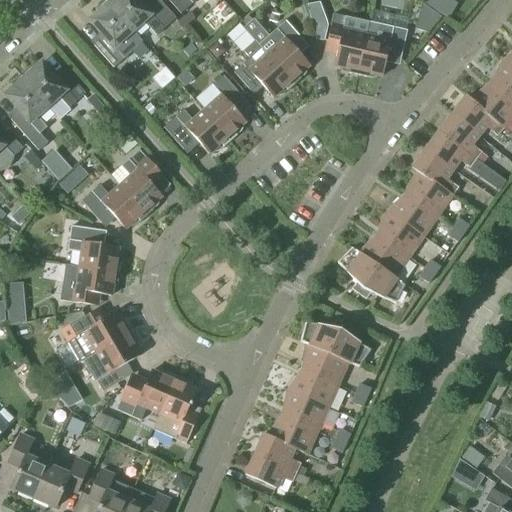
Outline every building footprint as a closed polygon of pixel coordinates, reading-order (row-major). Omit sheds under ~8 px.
[(112,0),(107,5),(132,33),(143,23),(155,37),(174,20),(156,0),(145,0),(140,5),(135,0),(112,0)] [(166,0),(180,15),(196,0),(166,0)] [(132,33),(107,5),(89,21),(103,38),(93,47),(113,69),(131,53),(130,52),(141,43),(132,33)] [(416,33),(426,35),(439,19),(422,7),(416,33)] [(343,74),(356,76),(365,37),(351,34),(355,20),(333,15),(326,44),(338,46),(333,66),(337,67),(338,69),(339,70),(340,72),(341,73),(343,74)] [(246,17),(239,23),(240,24),(243,28),(250,22),(246,17)] [(309,21),(314,41),(322,42),(326,27),(322,17),(309,21)] [(266,56),(293,86),(302,79),(305,69),(308,66),(295,51),(304,43),(285,22),(266,38),(258,46),(266,56)] [(368,23),(365,37),(356,76),(370,79),(378,76),(381,77),(386,57),(400,60),(406,32),(368,23)] [(284,94),(293,86),(266,56),(258,46),(255,42),(242,53),(248,60),(233,74),(249,92),(258,84),(271,99),(275,96),(284,94)] [(195,51),(190,45),(182,52),(187,58),(195,51)] [(511,53),(501,63),(511,72),(511,53)] [(511,104),(511,72),(501,63),(488,85),(511,104)] [(22,80),(47,109),(58,99),(68,109),(84,95),(64,72),(55,80),(41,64),(22,80)] [(177,80),(184,87),(192,81),(185,73),(177,80)] [(203,113),(229,143),(239,134),(241,126),(244,123),(231,108),(241,98),(222,77),(212,87),(211,86),(193,101),(204,112),(203,113)] [(47,109),(22,80),(4,97),(19,113),(10,121),(38,152),(47,144),(39,135),(46,129),(37,118),(47,109)] [(511,118),(511,104),(488,85),(469,101),(503,130),(511,118)] [(86,104),(96,115),(102,110),(92,98),(86,104)] [(465,98),(451,115),(478,138),(486,129),(496,138),(503,130),(469,101),(465,98)] [(144,111),(150,118),(155,115),(148,107),(144,111)] [(229,143),(203,113),(192,122),(182,112),(163,129),(182,151),(194,140),(208,156),(211,153),(221,151),(229,143)] [(478,138),(451,115),(437,133),(474,162),(481,154),(471,146),(478,138)] [(0,173),(1,173),(2,173),(4,172),(5,171),(7,169),(8,167),(10,165),(10,163),(11,160),(22,150),(2,128),(0,129),(0,173)] [(120,149),(132,140),(124,130),(112,139),(120,149)] [(437,133),(424,151),(452,172),(459,162),(469,169),(474,162),(437,133)] [(119,188),(146,218),(156,209),(157,208),(157,206),(158,205),(158,204),(158,203),(158,201),(158,200),(161,198),(153,190),(164,180),(138,151),(120,168),(130,178),(119,188)] [(452,172),(424,151),(411,170),(415,173),(451,198),(457,189),(446,181),(452,172)] [(22,161),(33,172),(40,166),(29,154),(22,161)] [(49,172),(57,181),(68,170),(60,161),(49,172)] [(437,218),(451,198),(415,173),(404,195),(437,218)] [(68,177),(58,186),(66,195),(76,186),(68,177)] [(146,218),(119,188),(109,197),(99,187),(81,203),(100,225),(110,215),(124,230),(127,228),(129,228),(131,228),(133,228),(135,227),(136,226),(146,218)] [(386,213),(422,239),(437,218),(404,195),(386,213)] [(386,213),(375,236),(408,259),(422,239),(386,213)] [(453,229),(462,236),(468,228),(458,221),(453,229)] [(79,268),(118,274),(120,262),(120,261),(120,260),(120,258),(120,257),(119,256),(118,254),(117,253),(117,249),(97,246),(99,232),(70,228),(67,252),(81,254),(79,268)] [(456,246),(462,236),(453,229),(446,239),(456,246)] [(375,236),(358,254),(377,268),(394,280),(408,259),(375,236)] [(350,291),(358,296),(377,268),(358,254),(351,249),(336,264),(355,284),(350,291)] [(423,269),(433,277),(438,270),(428,262),(423,269)] [(118,274),(79,268),(64,266),(60,288),(62,290),(66,291),(64,303),(98,308),(99,296),(110,298),(110,294),(112,293),(113,292),(114,292),(115,291),(115,290),(116,289),(116,287),(118,274)] [(394,280),(377,268),(358,296),(365,301),(370,294),(395,306),(404,287),(394,280)] [(428,285),(433,277),(423,269),(417,278),(428,285)] [(96,354),(130,334),(124,323),(123,322),(122,321),(120,320),(118,319),(116,319),(114,315),(96,326),(90,315),(60,333),(79,364),(96,354)] [(307,347),(329,357),(343,325),(334,321),(331,329),(304,323),(299,343),(307,347)] [(329,357),(347,365),(359,370),(370,352),(347,337),(351,329),(343,325),(329,357)] [(130,334),(96,354),(103,367),(90,374),(102,393),(127,379),(121,368),(138,358),(136,354),(137,353),(138,352),(138,351),(138,350),(138,349),(138,347),(137,347),(137,345),(130,334)] [(347,365),(329,357),(307,347),(301,371),(300,372),(337,388),(347,365)] [(159,415),(175,378),(163,373),(161,372),(158,372),(156,373),(155,374),(154,374),(150,373),(146,382),(132,375),(131,376),(127,385),(115,412),(140,422),(146,409),(159,415)] [(287,392),(327,410),(337,388),(300,372),(287,392)] [(43,385),(55,397),(71,387),(63,373),(43,385)] [(175,378),(159,415),(152,431),(185,446),(198,416),(187,411),(195,393),(191,391),(191,389),(190,387),(189,385),(188,384),(186,383),(175,378)] [(354,396),(365,401),(369,392),(358,387),(354,396)] [(287,392),(280,417),(316,434),(327,410),(287,392)] [(365,401),(354,396),(350,405),(361,410),(365,401)] [(487,405),(480,419),(487,423),(492,413),(494,409),(487,405)] [(108,420),(99,416),(94,429),(102,433),(108,420)] [(307,457),(316,434),(280,417),(266,437),(294,451),(307,457)] [(64,433),(77,439),(82,427),(70,421),(64,433)] [(121,424),(119,441),(136,443),(138,426),(121,424)] [(338,434),(334,442),(344,447),(348,438),(338,434)] [(295,477),(302,479),(305,472),(298,469),(300,465),(290,461),(294,451),(266,437),(262,436),(252,458),(295,477)] [(32,442),(19,437),(7,464),(19,469),(10,490),(33,499),(47,467),(50,460),(29,451),(32,442)] [(344,447),(334,442),(330,451),(340,456),(344,447)] [(457,455),(474,459),(477,447),(461,443),(457,455)] [(511,461),(505,457),(491,475),(511,491),(511,461)] [(295,477),(252,458),(244,476),(276,491),(281,480),(304,490),(308,482),(302,479),(295,477)] [(50,460),(47,467),(33,499),(55,509),(64,489),(76,494),(88,467),(75,461),(71,469),(50,460)] [(96,511),(123,511),(127,502),(133,491),(111,481),(113,478),(100,472),(88,499),(100,505),(96,511)] [(485,511),(507,511),(511,504),(511,502),(491,490),(484,502),(489,505),(485,511)] [(133,491),(127,502),(123,511),(164,511),(169,502),(156,496),(154,500),(133,491)]
